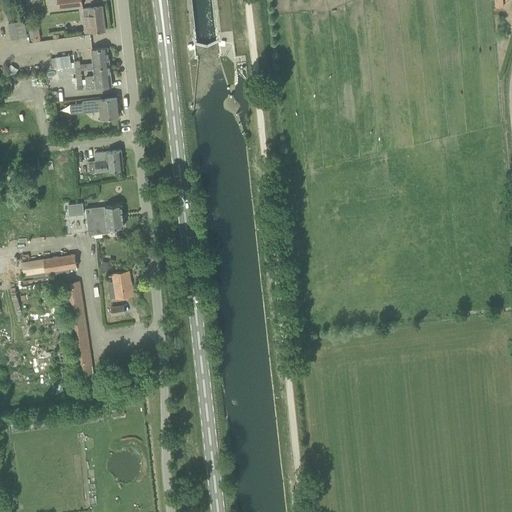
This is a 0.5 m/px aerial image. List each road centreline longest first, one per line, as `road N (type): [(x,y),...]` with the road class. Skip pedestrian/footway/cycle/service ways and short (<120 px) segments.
road 1 (primary): [(218,511),(159,0)]
road 2 (track): [(303,511),(249,0)]
road 3 (unclassified): [(168,511),(162,317),(124,0)]
